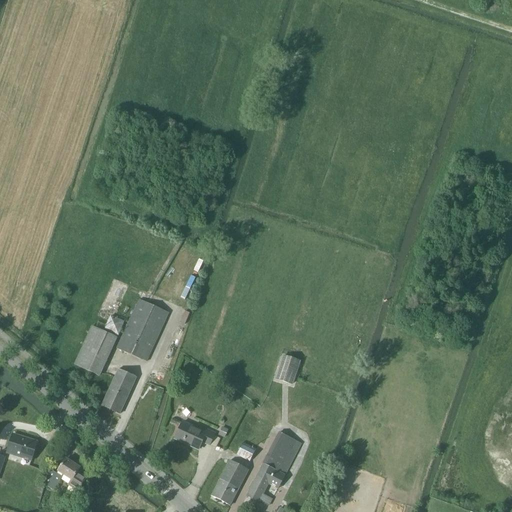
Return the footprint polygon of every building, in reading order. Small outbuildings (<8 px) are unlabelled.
[(116,349),(146,362),(168,313),(139,300),(116,349)] [(104,330),(118,337),(124,322),(110,316),(104,330)] [(92,327),(74,365),(99,376),(116,338),(92,327)] [(275,380),(292,385),(299,362),(283,357),(275,380)] [(118,370),(101,406),(119,415),(136,378),(135,378),(131,376),(118,370)] [(182,423),(174,439),(183,443),(184,443),(189,445),(189,446),(198,450),(201,443),(203,444),(203,443),(207,445),(207,446),(209,446),(214,434),(200,427),(198,430),(182,423)] [(218,436),(224,439),(228,431),(222,428),(218,436)] [(262,495),(268,485),(269,482),(278,487),(301,445),(278,433),(262,465),(253,482),(252,484),(250,489),(249,489),(248,491),(249,491),(246,497),(258,503),(259,501),(268,506),(272,500),(262,495)] [(6,453),(12,455),(31,461),(37,443),(27,440),(26,441),(22,439),(22,438),(12,435),(6,453)] [(242,443),(236,455),(249,462),(256,450),(242,443)] [(42,484),(53,491),(63,476),(71,481),(68,485),(77,491),(85,479),(77,473),(79,469),(65,460),(57,472),(56,474),(55,474),(51,471),(50,471),(42,484)] [(211,497),(230,506),(248,471),(229,461),(211,497)]
